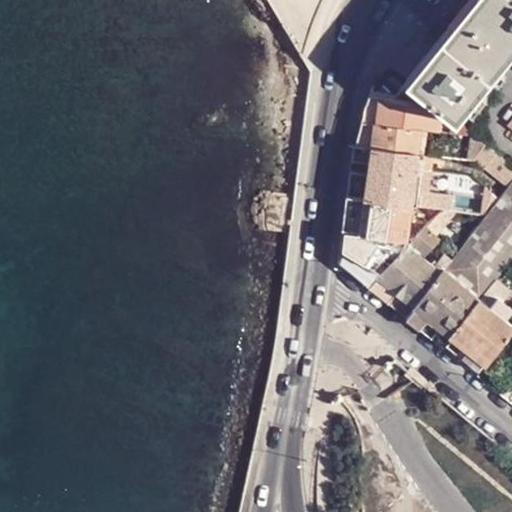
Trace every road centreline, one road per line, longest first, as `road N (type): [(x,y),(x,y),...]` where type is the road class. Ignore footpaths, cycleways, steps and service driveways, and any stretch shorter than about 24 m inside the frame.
road 1 (tertiary): [(313,276),(342,66),(372,0)]
road 2 (residential): [(313,276),(511,427)]
road 3 (tertiary): [(284,451),(313,276)]
